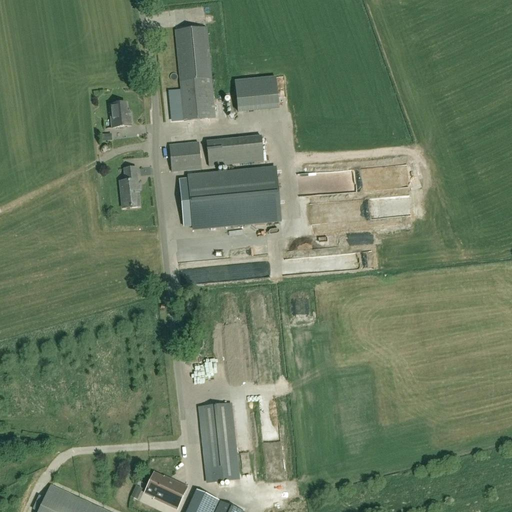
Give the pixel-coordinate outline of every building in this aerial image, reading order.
[(215,119),(206,30),(175,33),(184,122),(215,119)] [(238,113),(278,109),(275,79),(235,83),(238,113)] [(130,112),(127,112),(126,105),(110,107),(113,129),(132,128),(130,112)] [(209,168),(264,162),(261,138),(206,144),(209,168)] [(198,144),(169,147),(172,173),(187,172),(201,170),(198,144)] [(140,208),(136,169),(125,170),(125,182),(120,183),(123,210),(140,208)] [(188,181),(179,182),(183,227),(192,226),(192,228),(254,223),(281,220),(276,171),(250,173),(202,178),(188,179),(188,180),(188,181)] [(308,191),(349,189),(348,172),(311,174),(312,188),(308,188),(308,191)] [(208,484),(238,481),(230,405),(200,408),(208,484)] [(154,499),(154,500),(177,510),(187,488),(163,478),(154,474),(145,494),(154,499)] [(106,511),(50,486),(38,511),(106,511)] [(130,498),(140,501),(143,490),(134,487),(130,498)] [(212,511),(217,501),(196,492),(187,511),(212,511)] [(241,511),(220,502),(216,511),(241,511)]
